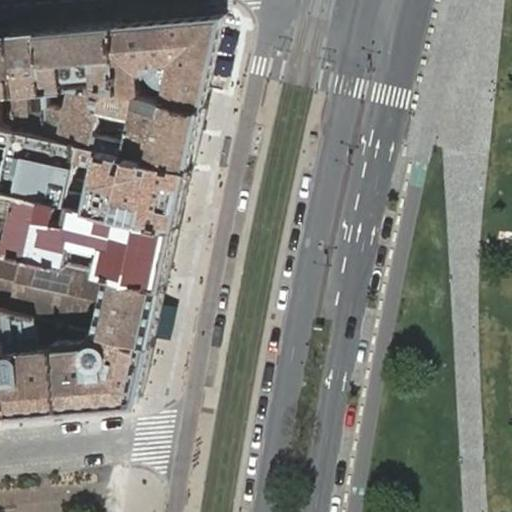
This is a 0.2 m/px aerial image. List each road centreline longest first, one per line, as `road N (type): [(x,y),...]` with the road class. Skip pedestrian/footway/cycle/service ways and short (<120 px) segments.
road 1 (secondary): [(368,2),(266,511)]
road 2 (secondary): [(315,511),(416,13)]
road 3 (residential): [(189,439),(274,0)]
road 4 (residential): [(189,439),(163,431),(0,447)]
